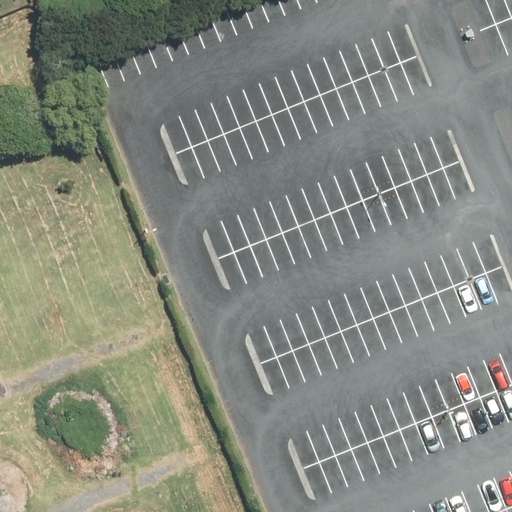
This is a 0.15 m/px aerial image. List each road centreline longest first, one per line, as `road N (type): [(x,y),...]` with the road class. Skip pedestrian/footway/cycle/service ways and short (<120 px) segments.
road 1 (track): [(0,392),(146,332)]
road 2 (track): [(54,511),(184,451)]
